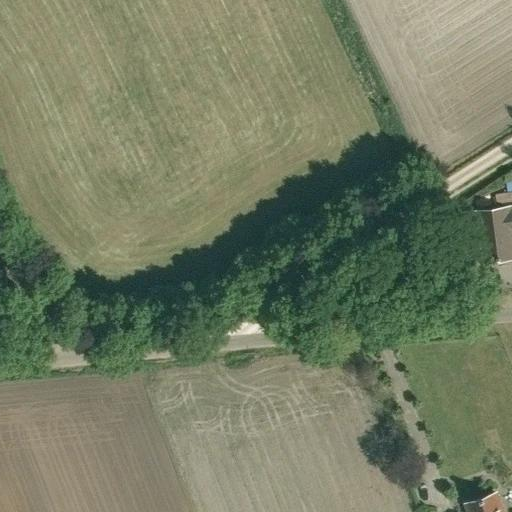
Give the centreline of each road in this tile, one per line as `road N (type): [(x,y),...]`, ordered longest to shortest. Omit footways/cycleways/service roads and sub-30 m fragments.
road 1 (unclassified): [(229,341),(242,321),(511,151)]
road 2 (unclassified): [(229,341),(511,312)]
road 3 (unclassified): [(0,367),(229,341)]
